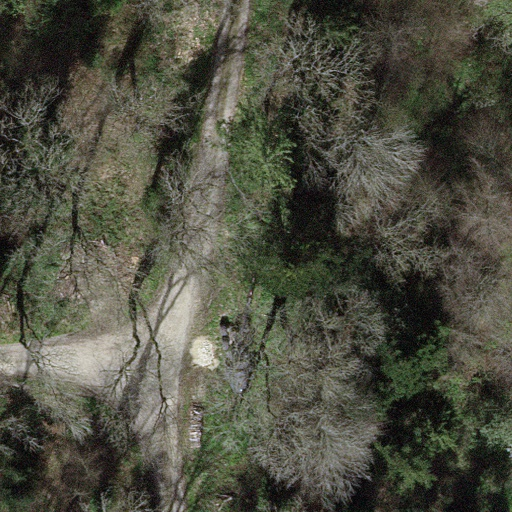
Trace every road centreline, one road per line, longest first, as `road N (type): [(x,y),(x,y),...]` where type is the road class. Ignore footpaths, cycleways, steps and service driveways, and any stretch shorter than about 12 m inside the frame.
road 1 (track): [(232,0),(159,388),(169,511)]
road 2 (track): [(0,374),(159,388)]
